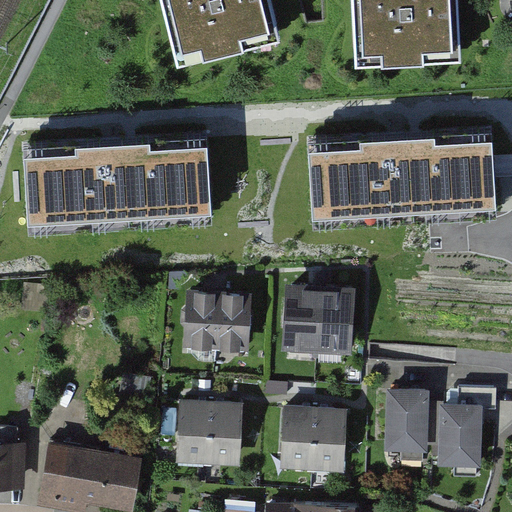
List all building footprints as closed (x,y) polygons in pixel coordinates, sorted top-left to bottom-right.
[(164,0),(180,63),(285,37),(275,0),(164,0)] [(356,0),(359,63),(469,57),(466,0),(356,0)] [(350,276),(290,277),(291,338),(352,337),(350,276)] [(249,284),(192,284),(192,342),(249,342),(249,284)] [(430,378),(392,380),(394,440),(432,438),(430,378)] [(241,394),(185,393),(183,461),(239,462),(241,394)] [(486,395),(446,395),(447,457),(487,456),(486,395)] [(349,401),(292,397),(287,461),(345,465),(349,401)] [(0,478),(26,479),(26,431),(0,430),(0,478)] [(144,445),(52,436),(46,496),(139,504),(144,445)] [(365,511),(366,497),(271,497),(271,511),(365,511)]
